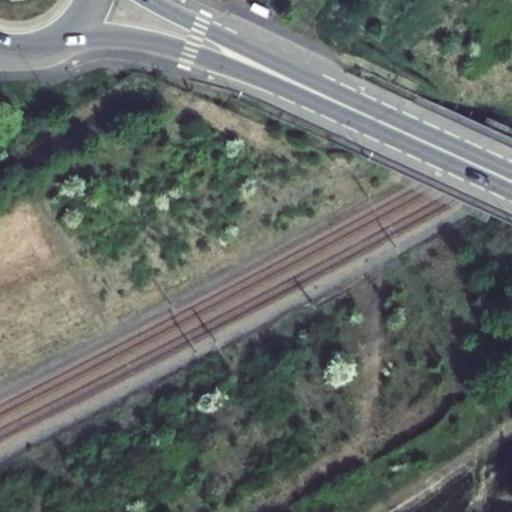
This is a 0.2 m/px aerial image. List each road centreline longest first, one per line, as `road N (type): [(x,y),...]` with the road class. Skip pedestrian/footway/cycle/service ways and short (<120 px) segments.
road 1 (primary): [(58,42),(104,36),(154,43),(406,135)]
road 2 (primary): [(406,135),(148,0)]
